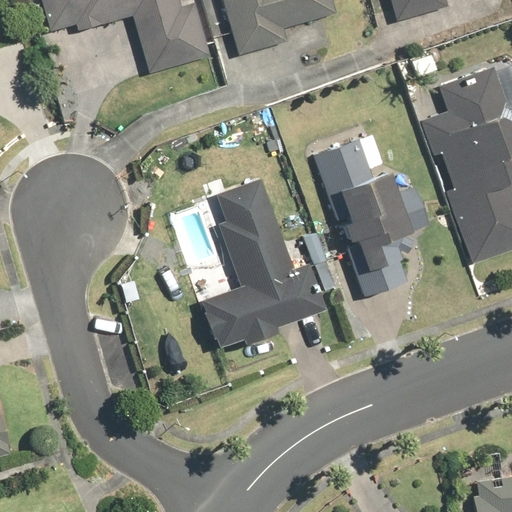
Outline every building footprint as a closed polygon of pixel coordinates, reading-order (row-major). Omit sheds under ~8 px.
[(177,7),(174,0),(35,0),(46,34),(129,10),(147,70),(205,53),(190,3),(177,7)] [(218,0),(235,51),(288,35),(285,27),(335,11),(331,0),(218,0)] [(384,0),(390,20),(446,5),(444,0),(384,0)] [(406,60),(411,77),(436,69),(430,52),(406,60)] [(511,249),(511,113),(495,65),(436,85),(445,110),(419,119),(468,264),(511,249)] [(361,133),(307,152),(361,305),(416,285),(396,230),(422,221),(406,178),(381,187),(361,133)] [(205,196),(235,291),(201,301),(217,351),(322,318),(306,268),(290,273),(260,179),(205,196)] [(511,511),(511,476),(466,483),(469,511),(511,511)]
